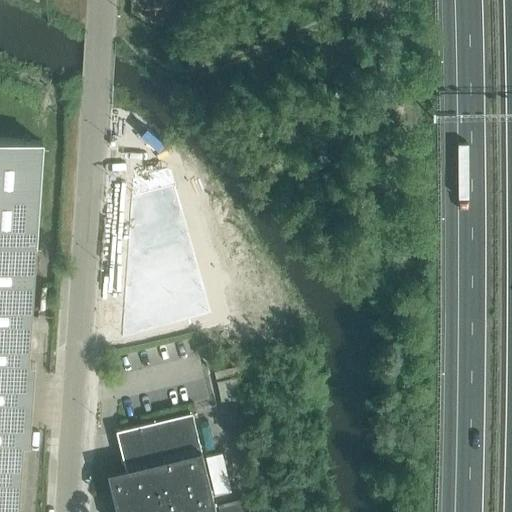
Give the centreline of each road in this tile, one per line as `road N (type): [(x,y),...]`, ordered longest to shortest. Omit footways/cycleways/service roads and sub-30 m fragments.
road 1 (unclassified): [(66,511),(102,0)]
road 2 (motorway): [(461,0),(461,511)]
